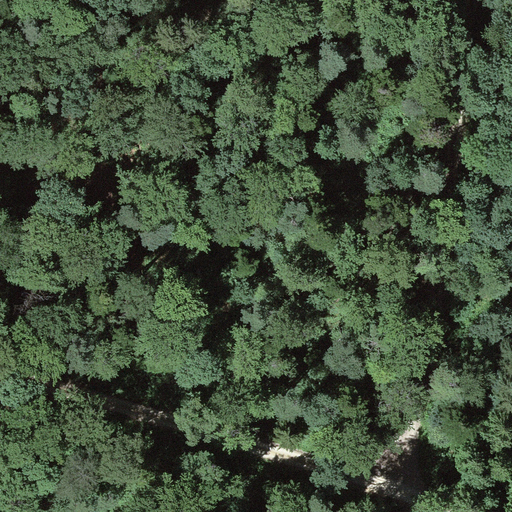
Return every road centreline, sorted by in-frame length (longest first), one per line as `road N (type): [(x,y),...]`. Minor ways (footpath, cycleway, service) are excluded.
road 1 (track): [(436,511),(433,312),(463,93),(461,0)]
road 2 (track): [(428,511),(403,494),(0,370)]
